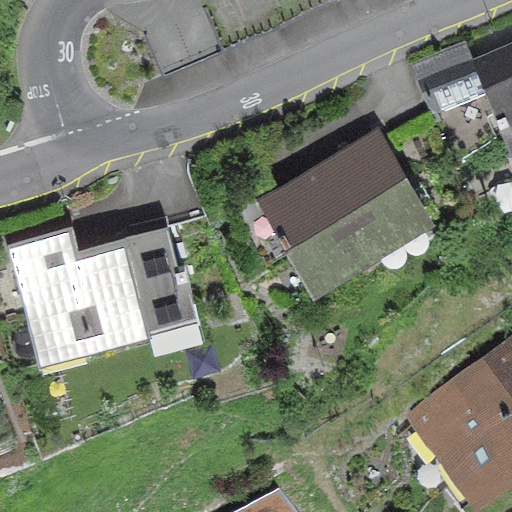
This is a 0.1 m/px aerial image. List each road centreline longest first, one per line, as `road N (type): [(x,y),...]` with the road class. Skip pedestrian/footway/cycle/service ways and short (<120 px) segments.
road 1 (residential): [(74,156),(247,98),(474,0)]
road 2 (residential): [(74,156),(47,62),(48,36),(69,0)]
